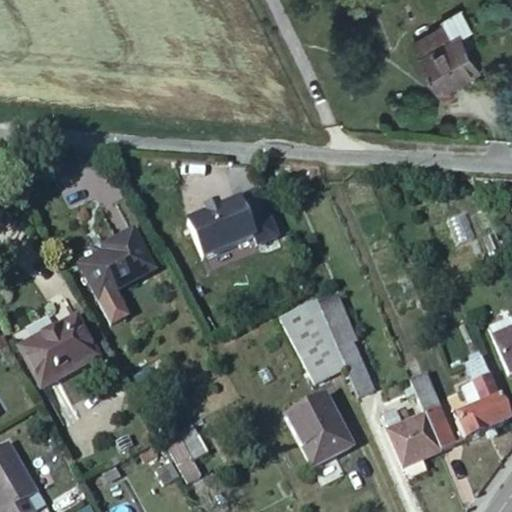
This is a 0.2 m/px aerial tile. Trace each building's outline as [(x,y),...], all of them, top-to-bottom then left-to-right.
[(406,44),(436,90),(472,64),(451,34),(459,28),(448,14),(406,44)] [(400,105),(402,125),(430,122),(428,102),(400,105)] [(254,249),(274,240),(254,194),(234,203),(235,205),(218,213),(204,219),(186,227),(202,263),(250,241),(254,249)] [(216,208),(202,214),(204,219),(218,213),(216,208)] [(75,269),(93,303),(150,272),(128,233),(98,249),(101,255),(75,269)] [(333,293),(312,302),(342,369),(343,373),(363,363),(333,293)] [(342,369),(312,302),(275,320),(309,386),(342,369)] [(15,352),(36,390),(91,359),(70,320),(15,352)] [(489,330),(508,376),(511,373),(511,330),(507,333),(503,324),(489,330)] [(470,384),(485,378),(477,361),(463,367),(470,384)] [(372,382),(363,363),(343,373),(344,374),(361,413),(376,407),(368,385),(372,382)] [(462,442),(504,423),(485,378),(470,384),(471,385),(481,408),(464,415),(453,420),(462,442)] [(455,393),(464,415),(481,408),(471,385),(455,393)] [(308,469),(348,448),(322,396),(281,419),(308,469)] [(431,397),(416,404),(421,417),(437,453),(452,447),(431,397)] [(423,460),(437,453),(421,417),(395,429),(392,422),(384,425),(387,432),(384,434),(401,470),(406,468),(411,480),(429,472),(423,460)] [(196,448),(183,426),(154,442),(174,477),(190,469),(182,455),(196,448)] [(0,444),(0,511),(29,511),(24,503),(35,497),(3,442),(0,444)] [(138,455),(152,481),(167,473),(153,448),(138,455)]
